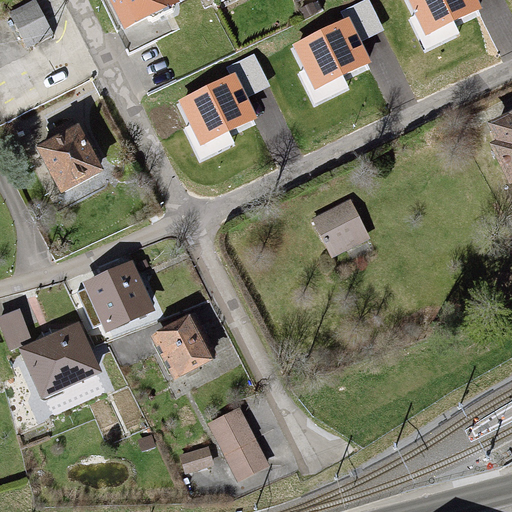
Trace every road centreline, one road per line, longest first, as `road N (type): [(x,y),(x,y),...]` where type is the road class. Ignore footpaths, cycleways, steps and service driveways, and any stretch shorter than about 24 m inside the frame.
road 1 (residential): [(192,221),(511,69)]
road 2 (residential): [(315,452),(280,403),(192,221)]
road 3 (residential): [(75,0),(192,221)]
road 4 (residential): [(0,289),(192,221)]
